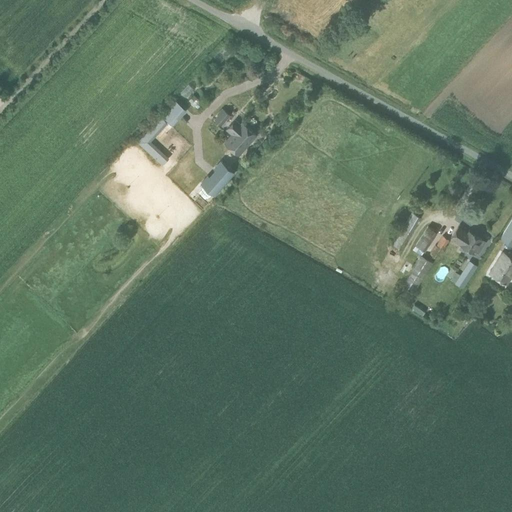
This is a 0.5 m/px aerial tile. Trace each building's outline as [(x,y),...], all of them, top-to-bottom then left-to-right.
[(162,115),(171,124),(180,115),(171,106),(162,115)] [(222,126),(231,115),(222,108),(217,114),(218,115),(214,119),(222,126)] [(163,164),(168,160),(148,141),(166,121),(161,117),(139,142),(163,164)] [(243,123),(241,125),(235,120),(227,129),(233,134),(225,143),(239,155),(257,135),(243,123)] [(222,161),(215,170),(215,171),(209,177),(208,177),(202,184),(214,195),(235,172),(222,161)] [(391,251),(398,255),(401,250),(421,217),(412,212),(392,245),(394,246),(391,251)] [(511,218),(500,238),(511,246),(511,218)] [(424,251),(437,232),(428,226),(415,245),(424,251)] [(459,243),(459,244),(477,255),(486,241),(468,230),(467,231),(458,226),(451,238),(459,243)] [(449,240),(443,235),(437,245),(435,244),(430,253),(437,258),(449,240)] [(511,276),(511,258),(503,252),(490,273),(507,284),(511,276)] [(411,270),(402,285),(414,293),(433,262),(420,254),(410,269),(411,270)] [(445,315),(463,288),(470,278),(478,266),(470,260),(461,272),(462,272),(455,283),(457,284),(440,311),(445,315)] [(405,308),(408,303),(400,298),(397,303),(405,308)] [(411,308),(422,316),(425,312),(414,304),(411,308)]
